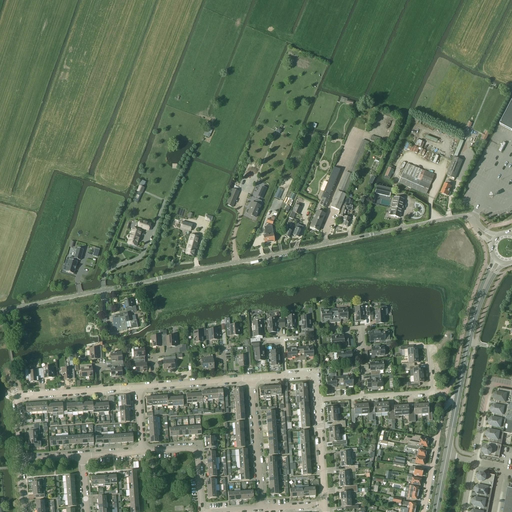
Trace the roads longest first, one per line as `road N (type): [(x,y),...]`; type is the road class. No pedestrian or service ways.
road 1 (unclassified): [(0,311),(464,216)]
road 2 (residential): [(19,461),(20,394),(99,389)]
road 3 (residential): [(261,508),(252,378)]
road 4 (residential): [(457,398),(443,403),(422,511)]
